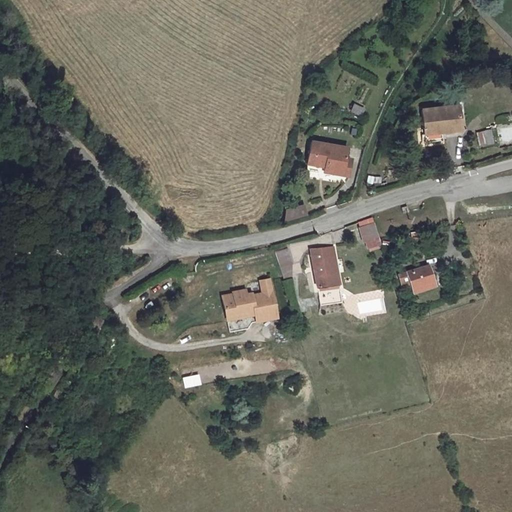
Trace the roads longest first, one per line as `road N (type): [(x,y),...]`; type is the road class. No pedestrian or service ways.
road 1 (unclassified): [(465,178),(284,233),(174,250)]
road 2 (unclassified): [(174,250),(94,314),(0,462)]
road 3 (unclassified): [(174,250),(0,68)]
